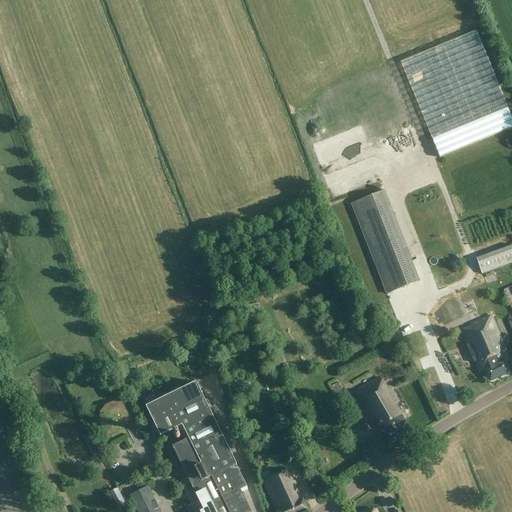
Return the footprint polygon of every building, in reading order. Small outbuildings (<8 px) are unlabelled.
[(402,63),(440,156),(511,125),(511,119),(476,32),(402,63)] [(511,250),(478,263),(483,277),(511,266),(511,250)] [(380,275),(387,293),(420,281),(413,262),(380,275)] [(461,330),(479,372),(485,369),(491,383),(508,375),(502,362),(510,358),(491,316),(461,330)] [(376,422),(390,446),(412,434),(402,415),(405,413),(390,388),(387,389),(380,377),(355,393),(373,424),(376,422)] [(197,383),(169,396),(147,407),(161,436),(178,428),(185,442),(168,450),(179,471),(184,468),(205,511),(251,511),(241,492),(247,489),(236,466),(237,465),(197,383)] [(101,415),(102,418),(101,421),(108,436),(112,437),(122,432),(124,429),(121,428),(123,423),(131,420),(121,402),(119,400),(106,406),(105,410),(102,411),(101,415)] [(263,479),(278,511),(304,511),(308,510),(302,498),(299,499),(296,493),(299,491),(288,468),(263,479)] [(129,493),(138,511),(160,511),(147,484),(129,493)]
